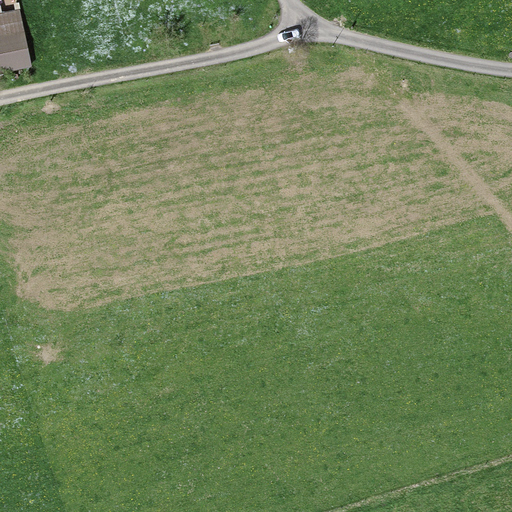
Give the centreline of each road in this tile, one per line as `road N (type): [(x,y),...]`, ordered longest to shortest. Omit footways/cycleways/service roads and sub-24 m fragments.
road 1 (unclassified): [(311,24),(249,49),(0,97)]
road 2 (unclassified): [(311,24),(511,71)]
